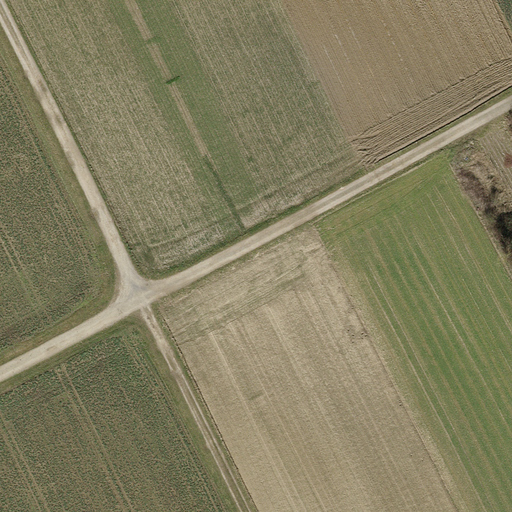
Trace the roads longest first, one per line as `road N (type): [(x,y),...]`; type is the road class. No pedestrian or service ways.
road 1 (track): [(511,99),(0,375)]
road 2 (track): [(246,511),(0,5)]
